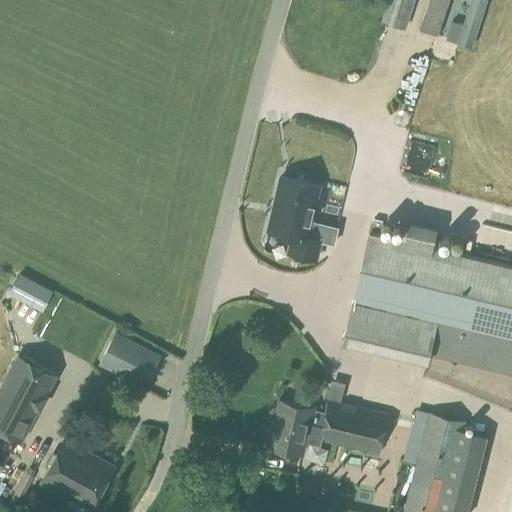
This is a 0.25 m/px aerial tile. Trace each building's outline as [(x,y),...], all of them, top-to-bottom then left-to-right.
[(388,0),(381,20),(406,29),(415,0),(388,0)] [(429,0),(420,29),(438,35),(449,0),(429,0)] [(453,21),(447,38),(472,46),(487,0),(486,0),(472,0),(464,25),(453,21)] [(413,88),(423,50),(408,46),(397,84),(413,88)] [(282,176),(269,228),(294,234),(289,252),(317,259),(321,240),(307,236),(320,185),(282,176)] [(345,339),(428,359),(430,352),(511,371),(511,266),(432,247),(436,225),(403,218),(399,239),(371,232),(345,339)] [(36,307),(45,287),(13,272),(4,292),(36,307)] [(101,362),(136,378),(149,350),(115,333),(101,362)] [(0,428),(20,440),(57,374),(19,352),(0,386),(0,428)] [(280,400),(269,445),(303,452),(305,441),(320,445),(322,440),(379,454),(390,413),(329,399),(326,411),(313,408),(314,407),(280,400)] [(409,460),(416,462),(403,511),(367,511),(319,502),(316,511),(443,511),(467,420),(429,411),(420,449),(412,446),(409,460)] [(64,441),(44,479),(67,492),(69,488),(95,502),(111,471),(87,458),(89,453),(64,441)]
